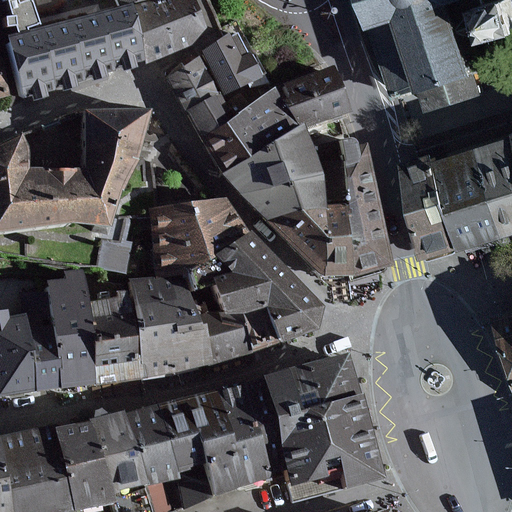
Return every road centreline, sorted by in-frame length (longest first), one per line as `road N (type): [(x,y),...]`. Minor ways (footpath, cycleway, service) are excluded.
road 1 (residential): [(0,136),(100,96),(148,97),(326,302),(359,314),(418,303)]
road 2 (primary): [(418,303),(373,135),(318,0)]
road 3 (primary): [(418,303),(403,358),(404,419),(424,471),(463,511)]
road 4 (primary): [(487,433),(459,348),(418,303)]
